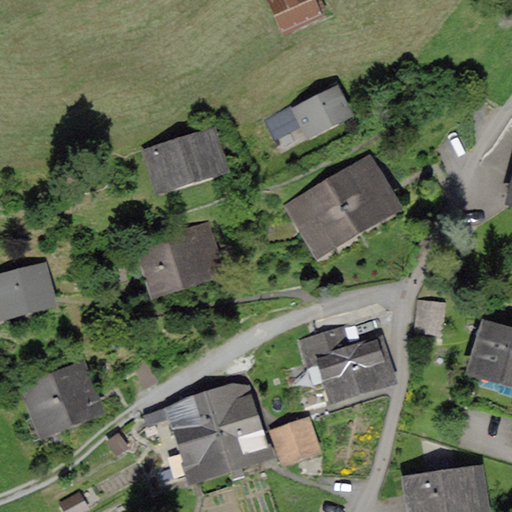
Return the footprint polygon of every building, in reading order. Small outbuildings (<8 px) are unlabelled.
[(320,0),(274,0),(284,21),(322,3),(320,0)] [(301,114),(307,127),(345,108),(334,86),(311,97),(309,92),(268,112),(275,127),(301,114)] [(164,180),(217,163),(206,128),(153,145),(164,180)] [(365,165),(300,203),(321,237),(385,199),(365,165)] [(147,245),(159,281),(213,264),(201,228),(147,245)] [(404,230),(379,253),(398,273),(416,242),(404,230)] [(296,268),(316,289),(398,273),(379,253),(370,244),(309,256),(296,268)] [(0,276),(0,307),(47,296),(39,267),(0,276)] [(420,296),(417,319),(441,322),(443,299),(420,296)] [(320,356),(331,392),(394,372),(382,336),(350,346),(342,323),(302,336),(309,360),(320,356)] [(472,392),(511,404),(511,334),(491,328),(472,392)] [(45,422),(94,403),(87,386),(96,382),(88,362),(30,385),(45,422)] [(233,383),(232,381),(207,389),(228,458),(233,473),(244,470),(239,454),(267,446),(247,386),(242,387),(240,381),(233,383)] [(186,459),(190,470),(228,458),(207,389),(170,400),(171,403),(149,410),(166,463),(155,466),(159,479),(177,474),(174,463),(186,459)] [(268,428),(278,457),(317,444),(307,416),(268,428)] [(419,511),(471,511),(480,511),(474,471),(414,480),(419,511)]
